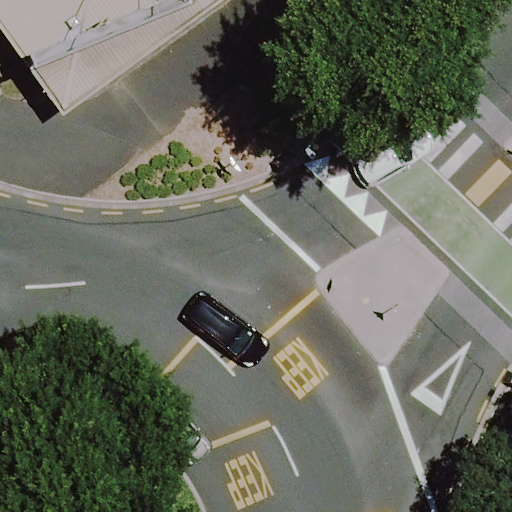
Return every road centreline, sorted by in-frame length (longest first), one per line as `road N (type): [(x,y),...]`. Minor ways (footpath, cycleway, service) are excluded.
road 1 (tertiary): [(162,290),(363,193),(511,75)]
road 2 (tertiary): [(511,250),(356,511)]
road 3 (secondary): [(162,290),(234,332),(308,420),(341,511)]
road 4 (secondary): [(0,263),(43,259),(162,290)]
